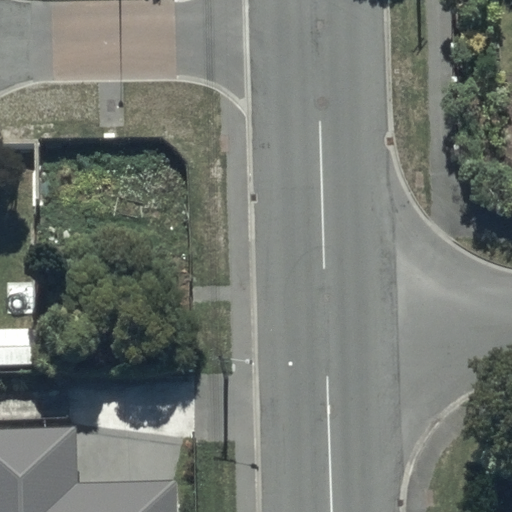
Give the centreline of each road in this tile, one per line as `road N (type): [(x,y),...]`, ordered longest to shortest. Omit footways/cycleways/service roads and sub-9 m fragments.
road 1 (residential): [(318,30),(0,39)]
road 2 (tertiary): [(327,340),(318,30)]
road 3 (residential): [(327,340),(511,327)]
road 4 (tertiary): [(331,511),(327,340)]
